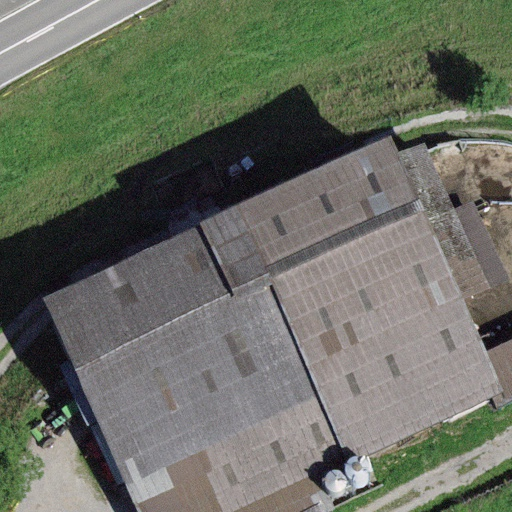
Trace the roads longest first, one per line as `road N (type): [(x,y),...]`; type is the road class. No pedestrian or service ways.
road 1 (track): [(511,127),(446,124),(378,139),(63,279),(0,350)]
road 2 (primary): [(117,0),(0,64)]
road 3 (track): [(397,511),(511,449)]
